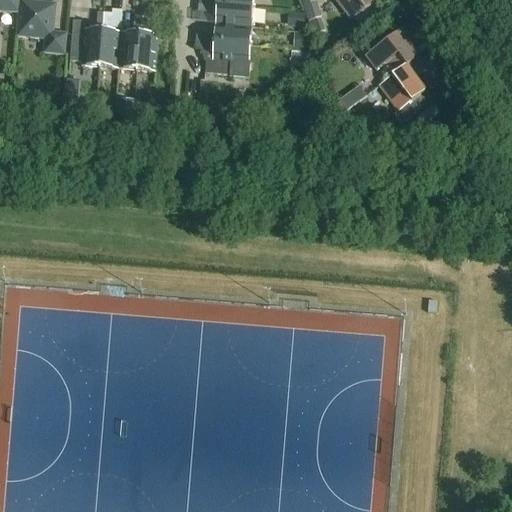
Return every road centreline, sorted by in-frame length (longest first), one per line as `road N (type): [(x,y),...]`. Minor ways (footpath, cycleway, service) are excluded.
road 1 (track): [(0,140),(473,174),(511,170)]
road 2 (unclassified): [(511,118),(469,0)]
